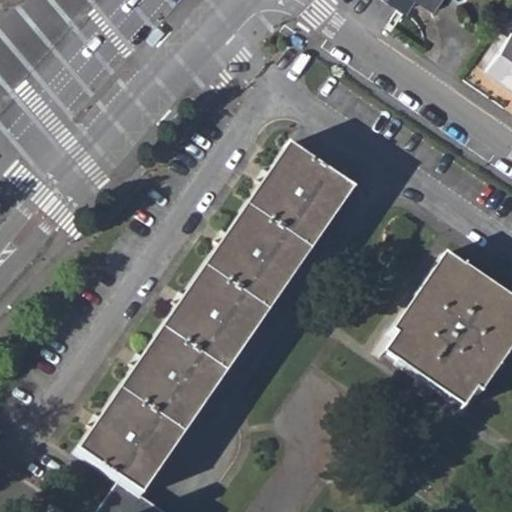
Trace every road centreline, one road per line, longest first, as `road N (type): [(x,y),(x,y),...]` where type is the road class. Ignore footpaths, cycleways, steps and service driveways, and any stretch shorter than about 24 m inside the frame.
road 1 (tertiary): [(0,256),(237,0)]
road 2 (residential): [(296,0),(511,149)]
